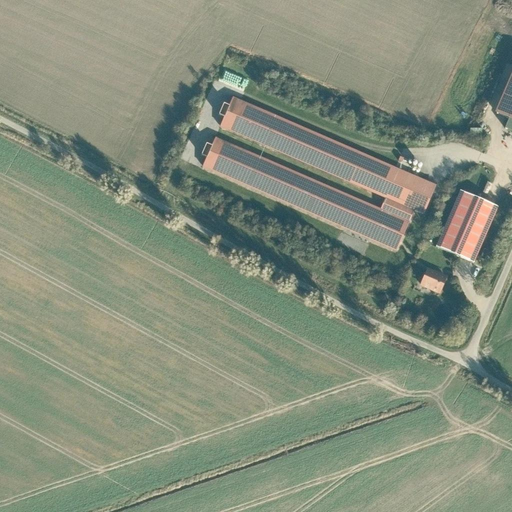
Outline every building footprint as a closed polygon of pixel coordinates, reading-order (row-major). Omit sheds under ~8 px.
[(489,108),(496,111),(511,75),(511,64),(509,63),(489,108)] [(220,80),(244,89),(249,77),(225,68),(220,80)] [(511,91),(501,118),(509,121),(506,131),(511,133),(511,91)] [(426,215),(438,186),(238,98),(223,129),(388,199),(383,210),(218,140),(205,169),(400,253),(418,211),(426,215)] [(504,210),(465,193),(442,248),(480,264),(504,210)] [(449,277),(429,270),(423,288),(442,295),(449,277)]
